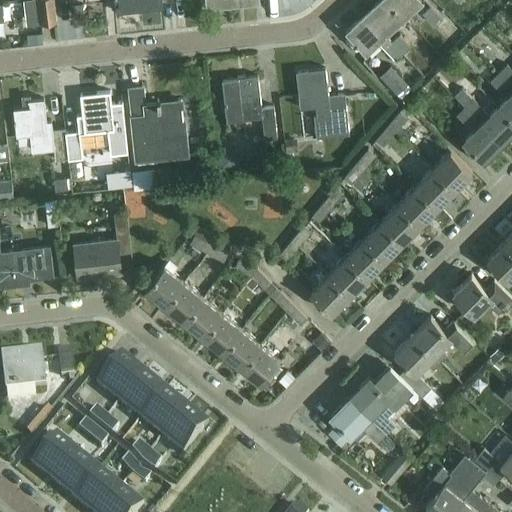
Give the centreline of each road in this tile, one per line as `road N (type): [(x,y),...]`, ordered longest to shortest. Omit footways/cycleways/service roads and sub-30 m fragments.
road 1 (residential): [(0,70),(306,29),(338,0)]
road 2 (residential): [(272,434),(511,181)]
road 3 (residential): [(272,434),(113,307),(0,320)]
road 4 (residential): [(371,511),(272,434)]
